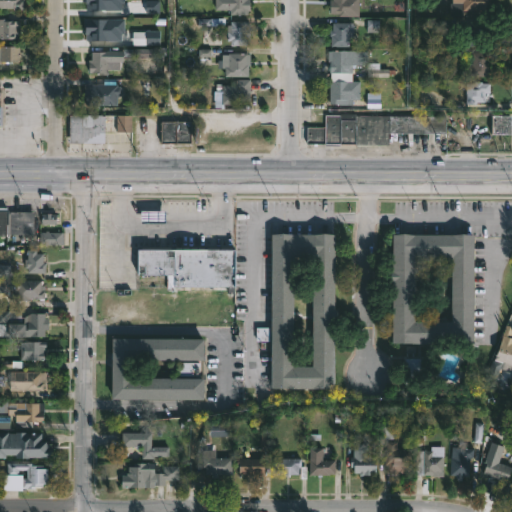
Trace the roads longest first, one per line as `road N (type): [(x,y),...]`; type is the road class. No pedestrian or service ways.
road 1 (residential): [(85,511),(88,175)]
road 2 (primary): [(292,175),(0,173)]
road 3 (primary): [(511,174),(292,175)]
road 4 (residential): [(370,173),(372,379)]
road 5 (residential): [(52,175),(55,0)]
road 6 (residential): [(292,175),(294,0)]
